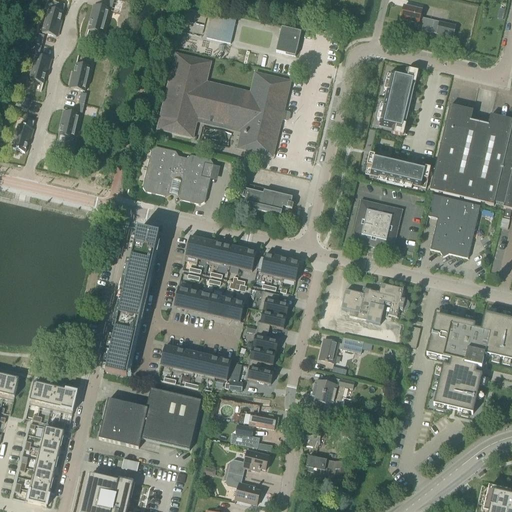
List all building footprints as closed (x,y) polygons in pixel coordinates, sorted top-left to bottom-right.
[(90,5),(84,30),(98,33),(104,9),(90,5)] [(421,11),(403,7),(400,20),(418,24),(417,31),(430,34),(430,33),(452,39),(455,27),(420,18),(421,11)] [(48,10),(41,34),(55,38),(62,13),(48,10)] [(235,22),(211,16),(206,39),(230,45),(235,22)] [(301,33),(281,28),(275,53),(295,58),(301,33)] [(38,35),(35,45),(41,46),(44,37),(38,35)] [(35,45),(33,54),(38,56),(41,46),(35,45)] [(35,57),(28,81),(42,85),(49,61),(35,57)] [(280,120),(285,122),(287,113),(282,112),(289,84),(256,76),(251,95),(204,84),(209,65),(176,57),(158,130),(191,138),(196,118),(243,129),(238,149),(271,157),(280,120)] [(74,65),(69,89),(83,92),(89,68),(74,65)] [(401,131),(410,93),(413,78),(391,73),(379,126),(388,128),(392,129),(401,131)] [(79,93),(77,103),(83,105),(85,95),(79,93)] [(23,98),(20,108),(26,109),(29,100),(23,98)] [(77,103),(75,113),(81,114),(83,105),(77,103)] [(511,121),(490,116),(487,127),(470,123),(472,112),(449,107),(429,192),(493,207),(494,204),(504,206),(503,209),(505,210),(503,218),(509,219),(511,211),(511,121)] [(63,112),(58,137),(72,140),(77,116),(63,112)] [(17,126),(10,150),(24,154),(31,130),(17,126)] [(204,203),(206,198),(213,167),(210,162),(191,157),(186,160),(178,158),(175,153),(156,149),(151,152),(142,189),(145,193),(165,198),(169,195),(177,197),(180,202),(200,206),(204,203)] [(430,170),(370,156),(367,167),(372,169),(370,177),(421,189),(423,180),(428,182),(430,170)] [(296,187),(249,176),(248,176),(247,177),(247,178),(239,214),(239,215),(239,216),(240,217),(255,220),(256,221),(257,222),(256,226),(265,228),(266,225),(267,224),(267,223),(268,223),(269,223),(282,226),(285,226),(288,225),(290,223),(291,220),(298,190),(298,189),(298,188),(297,187),(296,187)] [(448,256),(449,256),(467,260),(480,208),(433,196),(428,218),(437,220),(430,251),(439,254),(440,254),(441,254),(443,257),(447,255),(448,256)] [(351,243),(374,249),(392,253),(402,211),(360,201),(351,243)] [(509,221),(502,219),(499,229),(507,231),(509,221)] [(105,373),(127,378),(141,316),(155,256),(158,257),(160,246),(157,245),(159,236),(138,231),(119,311),(105,373)] [(202,241),(190,238),(184,262),(197,265),(198,261),(202,241)] [(212,243),(202,241),(198,261),(208,263),(212,243)] [(223,246),(212,243),(208,263),(207,265),(218,268),(223,246)] [(234,248),(223,246),(218,268),(229,270),(230,268),(234,248)] [(245,251),(234,248),(230,268),(241,270),(245,251)] [(256,254),(245,251),(241,270),(252,273),(253,268),(256,254)] [(277,258),(265,256),(260,275),(272,278),(277,258)] [(284,280),(288,261),(277,258),(272,278),(272,280),(283,283),(284,280)] [(300,264),(288,261),(284,280),(295,283),(300,264)] [(406,301),(405,300),(405,299),(403,299),(405,291),(381,285),(379,292),(363,288),(361,295),(345,291),(340,311),(350,313),(349,318),(366,322),(365,324),(380,327),(384,308),(383,307),(383,306),(390,307),(389,313),(386,313),(385,319),(391,320),(391,318),(398,319),(400,312),(402,312),(402,311),(403,311),(404,311),(405,311),(406,310),(407,309),(408,308),(408,307),(408,306),(408,305),(408,304),(408,303),(407,302),(406,301)] [(178,289),(174,308),(185,311),(190,292),(178,289)] [(201,294),(190,292),(185,311),(196,314),(201,294)] [(212,294),(201,292),(201,294),(196,314),(207,316),(212,297),(212,294)] [(279,297),(262,293),(258,312),(263,313),(263,312),(286,318),(289,306),(277,303),(279,297)] [(223,299),(212,297),(207,316),(218,319),(223,299)] [(233,302),(223,299),(218,319),(229,321),(233,302)] [(240,324),(245,304),(233,302),(229,321),(240,324)] [(283,330),(286,318),(263,312),(263,313),(260,324),(258,323),(257,331),(268,333),(270,327),(283,330)] [(433,406),(466,414),(472,415),(481,377),(478,376),(479,372),(485,369),(488,359),(487,359),(487,360),(486,359),(486,357),(511,362),(511,321),(484,315),(481,328),(436,317),(426,356),(454,362),(453,369),(443,367),(433,406)] [(267,340),(268,333),(257,331),(252,349),(276,354),(279,342),(267,340)] [(338,345),(323,341),(318,361),(333,365),(337,350),(360,356),(363,345),(343,339),(341,346),(338,345)] [(177,350),(165,347),(160,367),(172,370),(177,350)] [(273,367),(276,354),(252,349),(248,368),(250,369),(250,368),(260,371),(260,370),(261,364),(273,367)] [(187,353),(177,350),(172,370),(172,372),(182,374),(187,353)] [(198,355),(187,353),(182,374),(193,377),(194,375),(198,355)] [(208,357),(198,355),(194,375),(204,377),(208,357)] [(219,360),(208,357),(204,377),(203,379),(214,382),(215,379),(219,360)] [(231,363),(219,360),(215,379),(227,382),(231,363)] [(260,370),(260,371),(250,368),(250,369),(247,380),(271,386),(273,373),(260,370)] [(8,378),(3,400),(14,402),(14,399),(19,381),(8,378)] [(314,386),(312,392),(342,399),(344,388),(352,390),(354,384),(340,381),(338,387),(315,381),(314,386)] [(242,392),(243,385),(229,383),(229,385),(229,391),(242,392)] [(30,403),(29,406),(40,409),(45,387),(34,384),(30,403)] [(45,387),(40,409),(50,411),(56,389),(45,387)] [(56,389),(50,411),(61,414),(66,392),(56,389)] [(141,440),(189,451),(201,402),(151,390),(146,410),(108,401),(98,441),(138,450),(141,440)] [(66,392),(61,414),(72,416),(73,413),(77,394),(66,392)] [(339,409),(342,399),(312,392),(311,398),(310,402),(333,408),(332,414),(346,417),(347,411),(339,409)] [(274,431),(276,420),(258,417),(251,416),(249,426),(256,428),(274,431)] [(235,436),(251,439),(253,429),(237,426),(235,436)] [(43,429),(41,440),(43,440),(61,444),(64,433),(46,429),(43,429)] [(321,434),(307,431),(304,446),(317,449),(321,434)] [(235,436),(232,435),(230,445),(257,450),(259,440),(251,439),(235,436)] [(41,450),(40,451),(59,455),(61,444),(43,440),(41,450)] [(38,450),(36,461),(56,465),(59,455),(40,451),(41,450),(38,450)] [(230,464),(228,474),(242,477),(243,470),(257,473),(259,471),(260,471),(265,472),(268,458),(247,453),(244,464),(234,461),(230,464)] [(320,479),(333,482),(334,477),(345,479),(347,466),(308,458),(305,472),(320,475),(320,479)] [(139,464),(123,460),(121,470),(136,473),(139,464)] [(36,461),(33,472),(35,472),(36,472),(54,476),(56,465),(36,461)] [(33,482),(51,487),(54,476),(36,472),(35,472),(33,482)] [(240,485),(242,477),(228,474),(225,484),(227,488),(238,490),(235,502),(256,507),(260,493),(254,492),(255,491),(254,489),(240,485)] [(127,511),(134,484),(118,481),(118,483),(90,476),(81,511),(127,511)] [(28,492),(49,497),(51,487),(33,482),(31,481),(28,492)] [(482,487),(475,511),(511,511),(511,498),(510,498),(511,494),(482,487)] [(27,491),(25,503),(28,504),(46,508),(49,497),(28,492),(27,491)]
